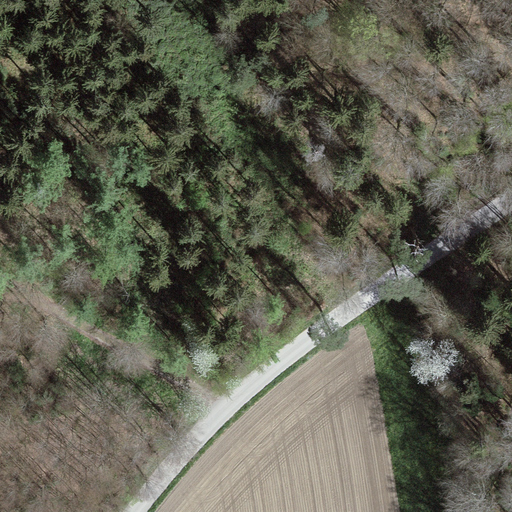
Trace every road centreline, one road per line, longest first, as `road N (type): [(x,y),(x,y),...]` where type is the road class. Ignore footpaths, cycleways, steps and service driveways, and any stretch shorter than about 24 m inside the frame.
road 1 (residential): [(511,199),(312,335),(223,409),(131,511)]
road 2 (track): [(223,409),(0,290)]
